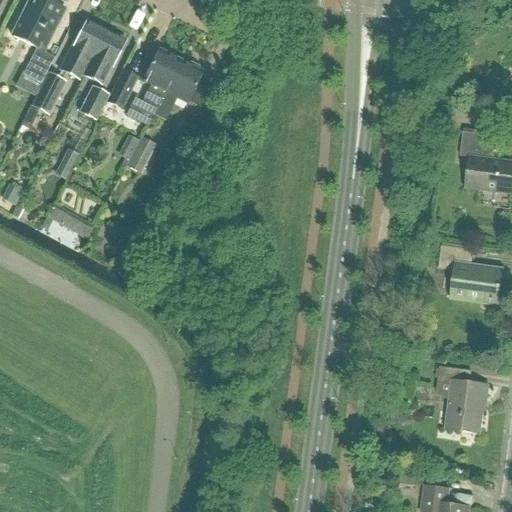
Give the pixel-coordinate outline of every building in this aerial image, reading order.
[(40,46),(46,49),(57,26),(56,26),(61,16),(60,16),(62,10),(42,0),(36,0),(33,7),(28,5),(22,17),(18,15),(10,33),(13,34),(11,38),(37,51),(40,46)] [(83,77),(92,60),(106,32),(86,22),(73,49),(71,48),(59,72),(79,83),(83,77)] [(126,42),(106,32),(92,60),(83,77),(100,86),(110,69),(112,70),(126,42)] [(153,117),(180,63),(158,52),(148,73),(145,72),(142,80),(144,81),(142,84),(150,88),(141,105),(134,102),(126,118),(147,128),(153,117)] [(23,76),(40,85),(51,63),(35,54),(23,76)] [(186,66),(180,63),(153,117),(165,123),(176,101),(186,106),(186,105),(198,111),(209,91),(196,85),(202,74),(199,73),(198,69),(190,65),(186,66)] [(48,76),(31,109),(46,116),(63,84),(48,76)] [(129,77),(115,106),(126,111),(140,83),(129,77)] [(107,97),(92,90),(79,116),(93,123),(107,97)] [(497,138),(463,134),(460,158),(469,159),(465,191),(511,196),(511,162),(494,160),(497,138)] [(117,159),(129,165),(140,144),(128,138),(117,159)] [(140,144),(129,165),(126,170),(139,177),(155,149),(142,141),(140,144)] [(65,182),(78,157),(67,151),(54,177),(65,182)] [(474,253),(442,248),(439,271),(455,273),(451,301),(485,306),(486,298),(498,300),(497,315),(499,315),(502,289),(499,288),(500,281),(503,281),(504,271),(472,267),(474,253)] [(452,384),(446,431),(480,435),(484,403),(487,403),(489,388),(471,385),(472,373),(440,368),(438,382),(452,384)] [(406,444),(406,485),(427,485),(427,444),(406,444)] [(450,492),(425,489),(421,511),(468,511),(469,510),(448,507),(450,492)]
